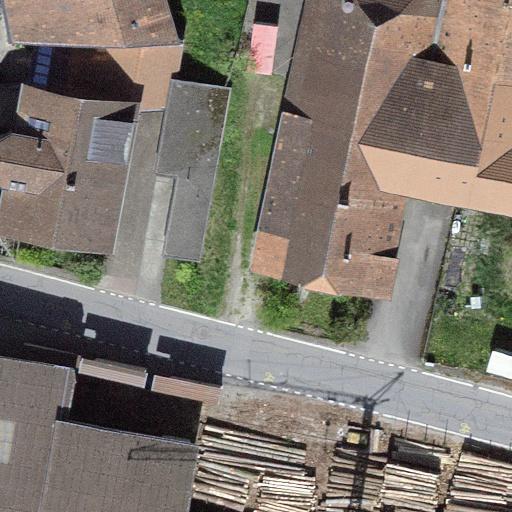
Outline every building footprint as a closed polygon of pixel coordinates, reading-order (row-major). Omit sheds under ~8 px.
[(0,131),(0,222),(90,239),(106,158),(127,153),(132,95),(170,104),(177,43),(162,0),(5,0),(15,39),(39,44),(16,134),(0,131)] [(469,55),(511,62),(511,0),(321,0),(274,254),(364,271),(383,174),(445,185),(469,55)] [(511,62),(469,55),(445,185),(511,198),(511,194),(511,62)] [(176,92),(177,141),(225,140),(224,91),(176,92)] [(0,511),(179,511),(195,435),(37,406),(41,367),(0,357),(0,511)]
